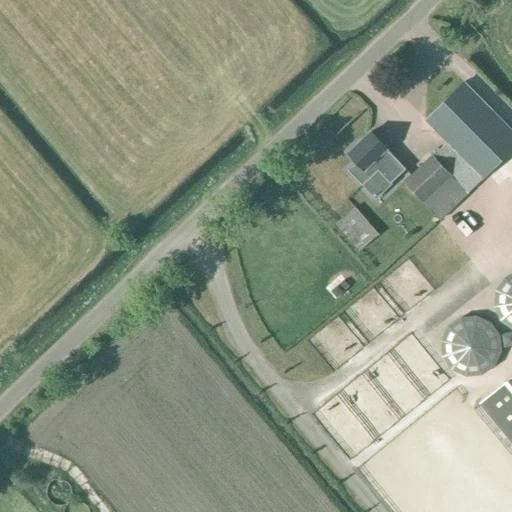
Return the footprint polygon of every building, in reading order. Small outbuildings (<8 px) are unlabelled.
[(511,131),(463,82),(425,120),(483,179),(511,149),(511,131)] [(355,161),(346,169),(362,185),(377,171),(385,179),(390,184),(405,169),(386,149),(386,148),(370,132),(348,154),(355,161)] [(425,135),(401,152),(410,166),(434,149),(425,135)] [(431,155),(403,182),(405,184),(442,220),(469,193),(432,157),(431,155)] [(493,218),(467,238),(490,269),(509,255),(511,258),(511,239),(510,241),(493,218)] [(457,367),(500,365),(497,307),(454,309),(457,367)] [(511,377),(481,403),(511,440),(511,377)]
